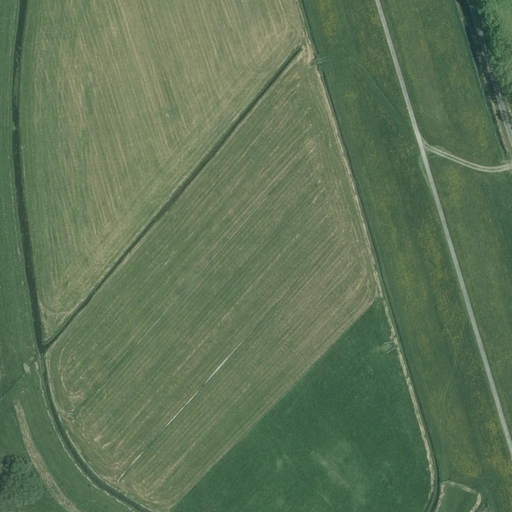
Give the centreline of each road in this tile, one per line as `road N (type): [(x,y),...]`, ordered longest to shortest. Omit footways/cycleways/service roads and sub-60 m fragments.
road 1 (track): [(0,175),(34,418),(65,478),(112,511)]
road 2 (unclassified): [(511,131),(471,0)]
